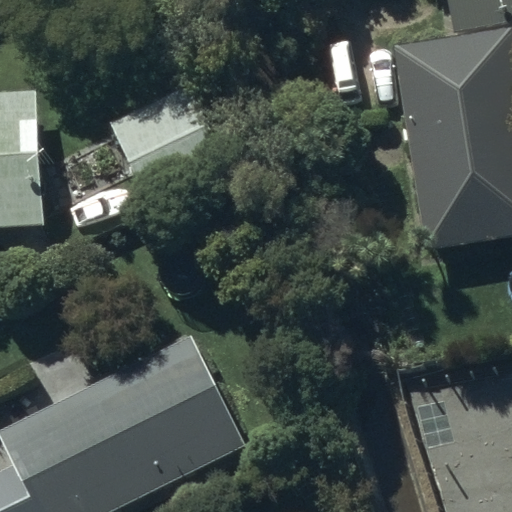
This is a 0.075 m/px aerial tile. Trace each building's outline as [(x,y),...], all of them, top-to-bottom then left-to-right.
[(511,20),(511,0),(453,0),(458,30),(511,20)] [(511,23),(398,41),(430,247),(511,234),(511,23)] [(194,81),(114,120),(150,194),(230,155),(194,81)] [(42,87),(0,89),(0,223),(49,221),(42,87)] [(105,511),(248,441),(194,333),(4,428),(21,460),(0,470),(0,511),(105,511)]
